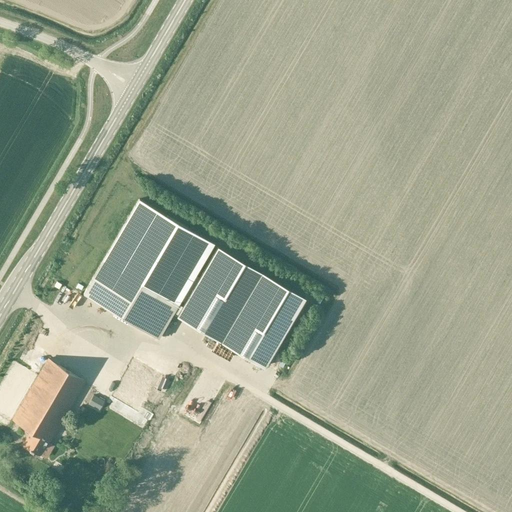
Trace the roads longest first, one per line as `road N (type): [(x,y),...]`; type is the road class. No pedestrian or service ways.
road 1 (primary): [(0,316),(130,94)]
road 2 (unclassified): [(0,23),(110,72)]
